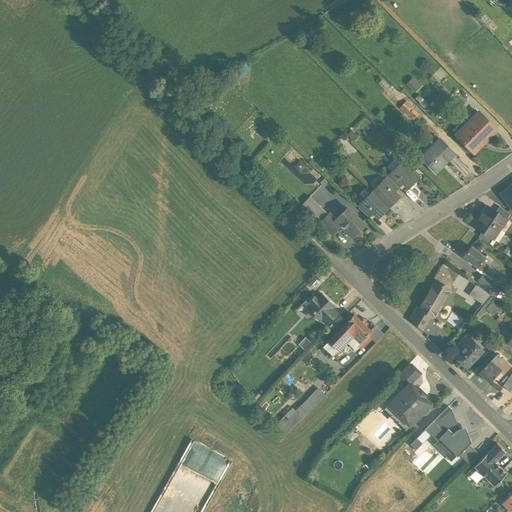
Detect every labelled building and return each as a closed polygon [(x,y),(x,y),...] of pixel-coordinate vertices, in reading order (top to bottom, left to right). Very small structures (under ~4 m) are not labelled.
[(478,112),(456,135),(471,151),(483,139),(485,141),(496,129),(478,112)] [(439,138),(420,157),(435,172),(454,153),(439,138)] [(403,161),(392,171),(403,182),(408,187),(418,176),(403,161)] [(403,182),(392,171),(387,176),(398,187),(403,182)] [(398,187),(387,176),(383,181),(393,191),(398,187)] [(383,181),(372,191),(388,206),(398,196),(393,191),(383,181)] [(511,184),(501,193),(511,208),(511,207),(511,184)] [(388,206),(372,191),(362,201),(373,212),(378,217),(388,206)] [(373,212),(362,201),(357,206),(368,217),(373,212)] [(495,211),(487,205),(480,215),(499,228),(506,218),(495,211)] [(510,213),(499,206),(495,211),(506,218),(510,213)] [(362,222),(347,208),(336,219),(341,225),(341,226),(352,237),(359,229),(358,227),(362,222)] [(336,219),(329,212),(318,223),(331,235),(341,226),(341,225),(336,219)] [(499,228),(480,215),(473,225),(482,230),(493,238),(499,228)] [(493,238),(482,230),(478,235),(489,243),(493,238)] [(484,256),(471,246),(463,256),(483,272),(484,271),(489,265),(482,260),(484,256)] [(500,265),(486,254),(484,256),(482,260),(489,265),(484,271),(492,276),(500,265)] [(494,283),(482,274),(477,280),(489,289),(492,285),(494,283)] [(435,281),(419,308),(430,315),(433,316),(449,289),(435,281)] [(490,294),(475,284),(468,294),(481,303),(490,294)] [(500,291),(492,285),(489,289),(488,291),(496,296),(500,291)] [(334,305),(322,293),(317,298),(314,295),(308,301),(315,309),(314,310),(313,309),(312,311),(313,311),(311,313),(319,321),(321,319),(333,307),(334,305)] [(419,308),(417,306),(410,317),(420,327),(430,315),(419,308)] [(333,307),(321,319),(327,325),(338,313),(333,307)] [(466,321),(455,312),(447,321),(458,330),(466,321)] [(371,331),(354,314),(343,325),(357,339),(354,342),(356,344),(360,348),(370,337),(367,334),(371,331)] [(357,339),(343,325),(328,341),(338,350),(346,342),(352,349),(353,348),(352,348),(356,344),(354,342),(357,339)] [(470,330),(461,340),(466,345),(471,339),(472,340),(476,336),(470,330)] [(507,339),(496,331),(492,338),(503,345),(507,339)] [(466,345),(455,356),(466,367),(482,350),(472,340),(471,339),(466,345)] [(496,353),(478,372),(489,382),(501,370),(495,364),(501,358),(496,353)] [(420,373),(411,364),(398,377),(407,385),(409,382),(410,383),(420,373)] [(511,372),(502,386),(509,392),(511,387),(511,372)] [(410,383),(409,382),(407,385),(388,404),(409,425),(431,403),(423,396),(425,394),(419,388),(417,390),(410,383)] [(286,434),(324,394),(318,387),(295,410),(292,411),(276,427),(286,434)] [(448,428),(453,433),(456,430),(460,428),(457,425),(451,409),(448,406),(425,429),(436,440),(438,438),(448,428)] [(438,438),(457,456),(459,454),(469,444),(471,442),(465,426),(460,428),(456,430),(453,433),(448,428),(438,438)] [(415,450),(422,443),(417,438),(410,445),(415,450)] [(497,442),(473,466),(493,486),(497,485),(500,482),(500,478),(506,473),(495,461),(505,451),(497,442)] [(478,453),(469,444),(459,454),(468,463),(478,453)] [(511,493),(503,503),(511,511),(511,493)]
